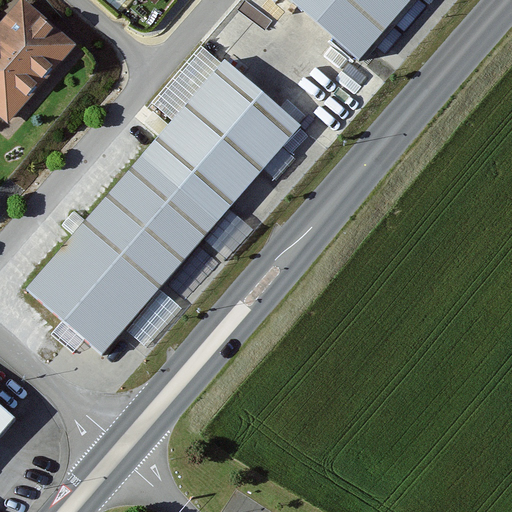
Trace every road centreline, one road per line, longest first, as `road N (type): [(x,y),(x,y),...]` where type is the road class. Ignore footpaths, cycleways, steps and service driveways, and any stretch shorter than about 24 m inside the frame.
road 1 (primary): [(133,434),(511,1)]
road 2 (residential): [(0,259),(213,0)]
road 3 (residential): [(0,322),(133,434)]
